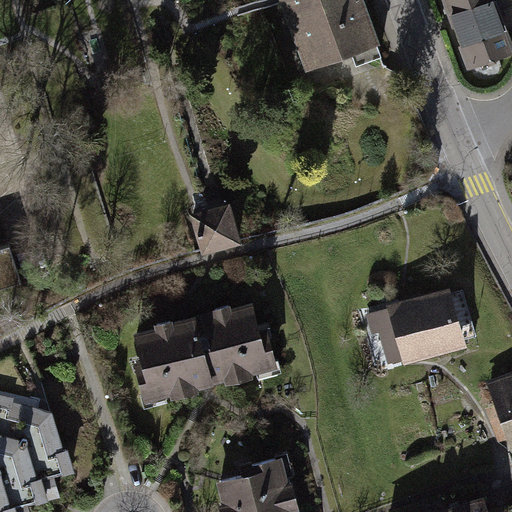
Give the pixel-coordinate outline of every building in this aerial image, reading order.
[(285,0),(309,65),(352,49),(357,62),(380,53),(360,0),(285,0)] [(498,0),(446,0),(471,66),(511,51),(495,8),(501,5),(498,0)] [(228,205),(194,215),(204,249),(238,239),(228,205)] [(0,287),(21,281),(9,243),(0,246),(0,287)] [(405,301),(387,306),(404,366),(416,362),(469,347),(452,288),(405,301)] [(143,357),(133,359),(144,399),(283,361),(272,320),(263,322),(256,294),(135,327),(143,357)] [(511,366),(486,377),(511,444),(511,366)] [(0,511),(30,511),(27,501),(60,491),(54,473),(72,468),(53,406),(15,398),(16,393),(0,389),(0,511)] [(262,475),(215,486),(221,511),(304,511),(291,457),(260,465),(262,475)] [(491,511),(483,490),(421,511),(491,511)]
